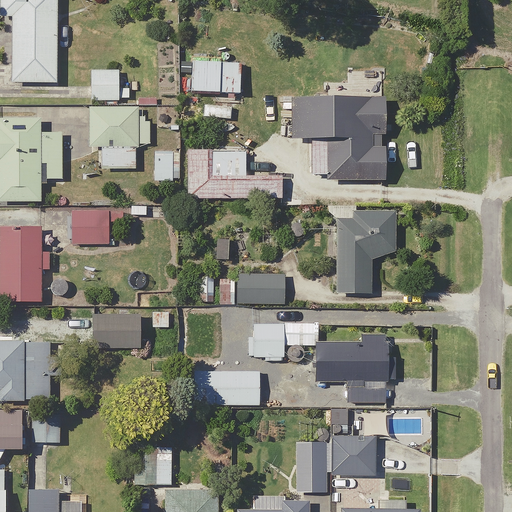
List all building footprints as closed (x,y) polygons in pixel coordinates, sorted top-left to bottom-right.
[(56,85),(57,0),(0,0),(0,15),(0,18),(13,19),(12,84),(56,85)] [(239,66),(192,65),(191,95),(239,96),(239,66)] [(119,89),(119,72),(91,72),(91,102),(129,102),(129,90),(119,89)] [(384,134),(384,104),(291,104),(291,144),(311,144),(311,178),(328,178),(328,183),(384,183),(384,151),(368,151),(368,134),(384,134)] [(147,149),(149,112),(90,109),(89,148),(102,149),(102,170),(133,171),(134,148),(147,149)] [(77,154),(60,153),(61,134),(40,134),(40,122),(0,120),(0,202),(40,204),(40,180),(60,181),(76,181),(77,154)] [(248,181),(248,152),(188,152),(188,200),(290,201),(290,181),(248,181)] [(179,154),(155,153),(154,182),(178,183),(179,154)] [(109,211),(71,211),(71,245),(117,246),(117,237),(108,237),(109,211)] [(395,214),(352,213),(352,222),(337,221),(335,296),(370,297),(371,262),(394,255),(395,214)] [(48,230),(0,230),(0,303),(40,304),(40,271),(48,271),(48,230)] [(231,242),(217,241),(215,260),(229,261),(231,242)] [(283,277),(237,276),(236,305),(283,306),(283,277)] [(212,280),(199,280),(200,303),(212,303),(212,280)] [(230,283),(217,283),(216,305),(229,305),(230,283)] [(139,350),(140,317),(94,315),(93,348),(139,350)] [(194,320),(179,320),(177,363),(192,364),(194,320)] [(312,361),(313,328),(249,326),(248,359),(312,361)] [(346,405),(384,404),(384,382),(386,382),(385,365),(381,365),(380,339),(360,340),(360,346),(316,347),(317,384),(345,383),(346,405)] [(51,347),(0,345),(0,401),(50,403),(51,347)] [(257,407),(258,375),(194,374),(193,406),(257,407)] [(23,409),(0,408),(0,453),(22,454),(23,409)] [(345,411),(331,410),(330,432),(344,433),(345,411)] [(59,414),(36,412),(33,443),(57,445),(59,414)] [(385,437),(385,414),(364,414),(364,437),(385,437)] [(374,445),(331,443),(330,475),(372,477),(374,445)] [(326,444),(296,444),(295,493),(326,494),(326,444)] [(171,450),(137,449),(135,485),(170,486),(171,450)] [(85,511),(86,494),(57,494),(29,494),(28,511),(85,511)] [(218,511),(218,494),(165,494),(164,511),(218,511)] [(252,497),(251,511),(238,511),(237,511),(307,511),(308,505),(284,504),(284,498),(252,497)]
